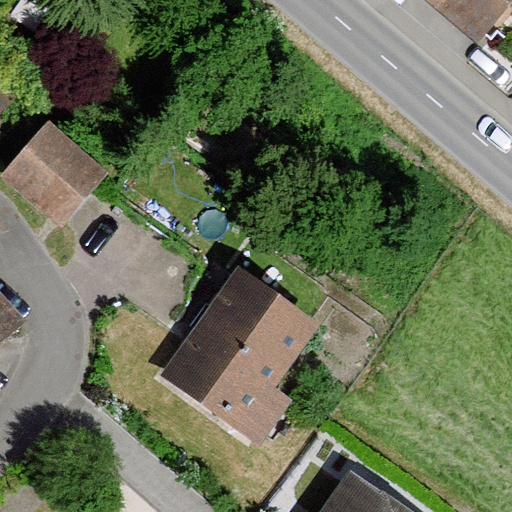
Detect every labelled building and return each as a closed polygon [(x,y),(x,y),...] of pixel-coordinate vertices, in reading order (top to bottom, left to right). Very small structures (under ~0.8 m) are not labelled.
[(404,0),(456,48),(501,0),(404,0)] [(47,144),(6,189),(59,237),(100,192),(47,144)] [(314,336),(237,284),(168,385),(258,445),(284,406),(272,398),(314,336)] [(0,333),(15,320),(0,303),(0,333)] [(398,511),(353,481),(331,511),(398,511)]
